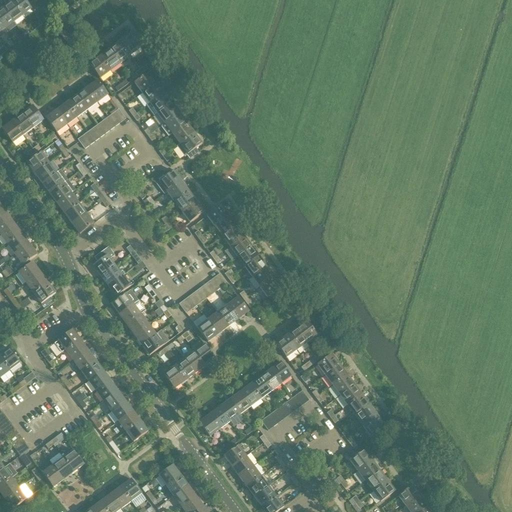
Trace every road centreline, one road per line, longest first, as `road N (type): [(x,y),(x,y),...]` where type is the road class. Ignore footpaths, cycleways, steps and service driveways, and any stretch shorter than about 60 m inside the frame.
road 1 (tertiary): [(233,511),(84,311)]
road 2 (residential): [(302,472),(277,437),(316,407),(341,441)]
road 3 (residential): [(52,384),(19,409),(40,438),(74,411)]
